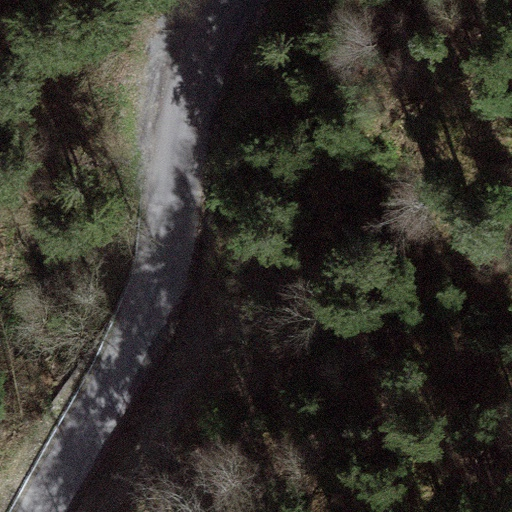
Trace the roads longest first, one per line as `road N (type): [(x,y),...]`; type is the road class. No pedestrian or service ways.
road 1 (unclassified): [(170,272),(198,54),(235,0)]
road 2 (residential): [(40,511),(170,272)]
